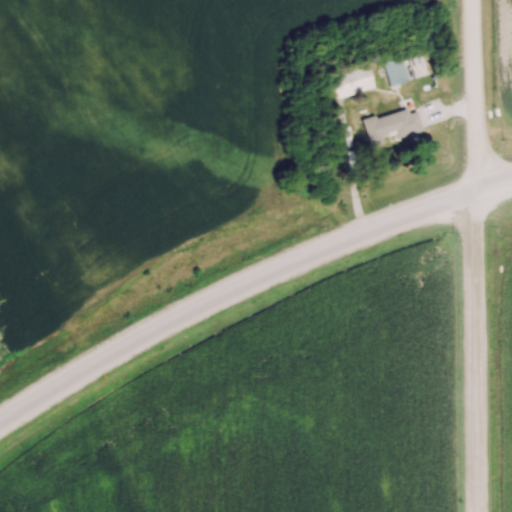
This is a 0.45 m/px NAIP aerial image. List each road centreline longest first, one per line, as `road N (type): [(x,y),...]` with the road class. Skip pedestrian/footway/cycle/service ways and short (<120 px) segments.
road 1 (secondary): [(0,421),(175,314),(347,237),(474,192)]
road 2 (residential): [(474,192),(476,511)]
road 3 (residential): [(467,0),(474,192)]
